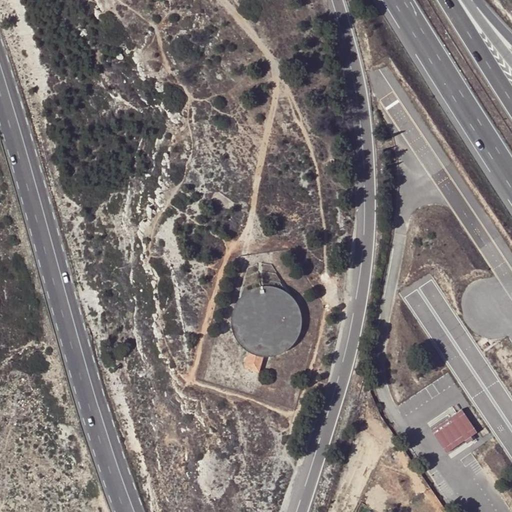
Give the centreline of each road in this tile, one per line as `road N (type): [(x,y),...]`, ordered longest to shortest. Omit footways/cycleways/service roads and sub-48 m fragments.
road 1 (motorway): [(337,0),(365,118),(369,223),(352,345),(302,511)]
road 2 (primary): [(0,70),(127,511)]
road 3 (track): [(222,0),(262,49),(276,91),(222,329),(222,358),(240,387)]
road 4 (motorway): [(400,0),(511,181)]
